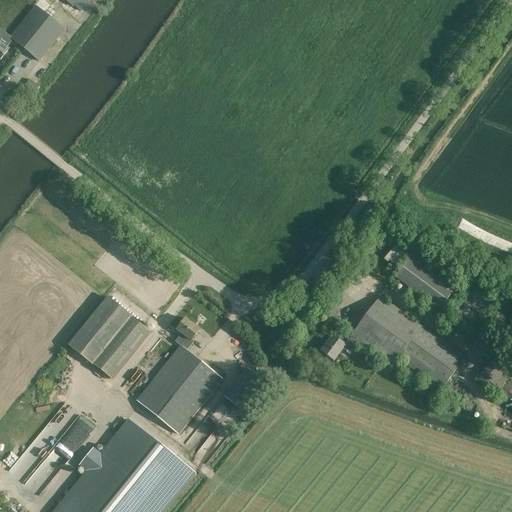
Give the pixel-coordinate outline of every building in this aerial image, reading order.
[(0,60),(9,49),(7,48),(13,40),(39,62),(65,30),(35,7),(11,35),(10,37),(6,34),(0,40),(0,60)] [(30,80),(26,84),(33,90),(36,92),(40,87),(37,85),(30,80)] [(466,285),(461,282),(416,248),(395,278),(388,287),(392,290),(399,281),(444,314),(466,285)] [(370,352),(374,355),(371,359),(380,366),(383,362),(391,367),(397,360),(439,391),(464,358),(421,326),(421,327),(381,297),(350,338),(364,347),(361,352),(368,356),(370,352)] [(107,298),(69,345),(110,378),(148,332),(107,298)] [(324,298),(316,310),(326,317),(334,306),(324,298)] [(208,369),(184,349),(200,331),(186,319),(176,331),(180,335),(175,342),(180,347),(182,349),(138,403),(176,434),(216,388),(222,381),(222,380),(226,375),(212,364),(208,369)] [(321,351),(329,357),(333,361),(341,350),(348,356),(354,347),(361,352),(364,347),(350,338),(345,345),(332,336),(321,351)] [(511,382),(509,380),(511,376),(511,367),(497,357),(478,382),(498,396),(505,402),(508,397),(511,400),(511,382)] [(368,358),(364,363),(374,371),(378,365),(368,358)] [(247,369),(241,377),(224,397),(246,415),(269,387),(247,369)] [(407,385),(412,389),(419,380),(414,377),(407,385)] [(86,472),(53,511),(165,511),(196,474),(128,419),(100,454),(93,448),(79,466),(86,472)]
